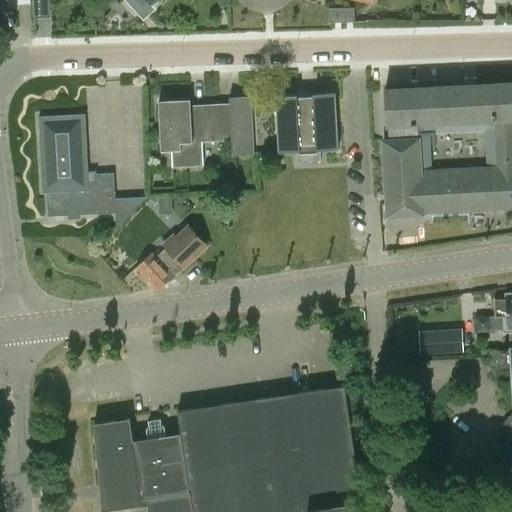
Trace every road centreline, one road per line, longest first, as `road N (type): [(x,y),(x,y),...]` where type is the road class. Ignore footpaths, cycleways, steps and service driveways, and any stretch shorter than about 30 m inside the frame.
road 1 (residential): [(0,62),(511,38)]
road 2 (residential): [(6,330),(511,255)]
road 3 (unclassified): [(21,511),(6,330)]
road 4 (residential): [(6,330),(0,202)]
